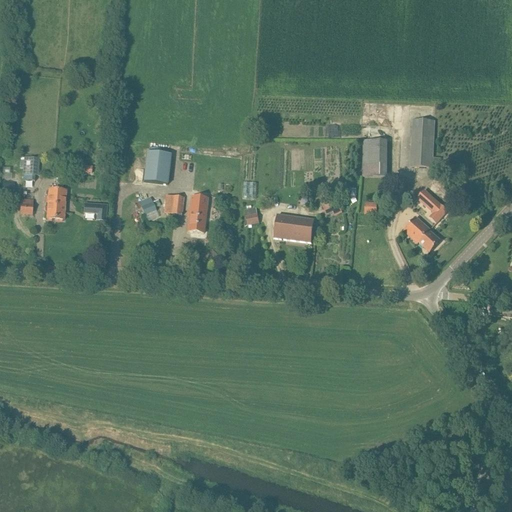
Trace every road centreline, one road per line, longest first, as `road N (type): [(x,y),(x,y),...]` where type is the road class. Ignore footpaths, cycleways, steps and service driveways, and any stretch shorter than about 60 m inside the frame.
road 1 (unclassified): [(0,272),(426,296)]
road 2 (unclassified): [(475,511),(496,402),(426,296)]
road 3 (unclassified): [(426,296),(511,206)]
